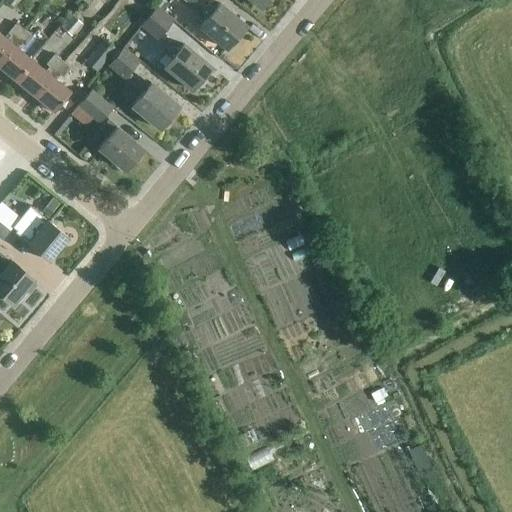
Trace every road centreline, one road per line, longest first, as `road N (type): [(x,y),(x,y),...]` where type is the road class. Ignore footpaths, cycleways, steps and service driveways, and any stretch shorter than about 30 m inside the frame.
road 1 (residential): [(126,231),(321,0)]
road 2 (residential): [(0,383),(126,231)]
road 3 (residential): [(126,231),(0,126)]
